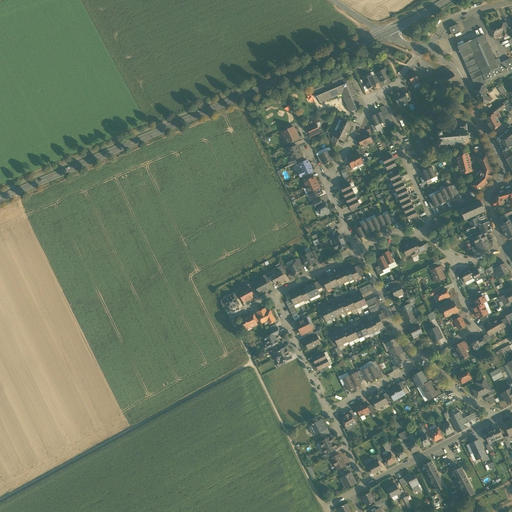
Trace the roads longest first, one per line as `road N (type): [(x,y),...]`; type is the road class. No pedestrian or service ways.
road 1 (track): [(0,498),(252,361),(326,511)]
road 2 (secondary): [(385,34),(0,198)]
road 3 (residential): [(366,485),(273,296)]
road 4 (residential): [(492,418),(366,485)]
road 5 (residential): [(383,96),(431,218)]
road 6 (residential): [(360,249),(399,331),(421,357)]
